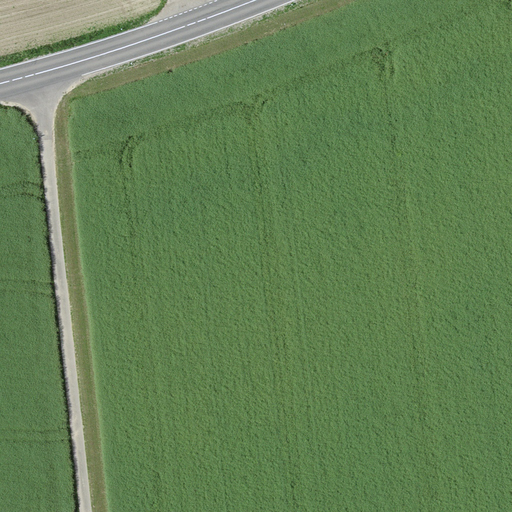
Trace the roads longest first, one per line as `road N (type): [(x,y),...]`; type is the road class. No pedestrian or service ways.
road 1 (track): [(88,511),(45,116),(25,82)]
road 2 (secondary): [(0,87),(253,0)]
